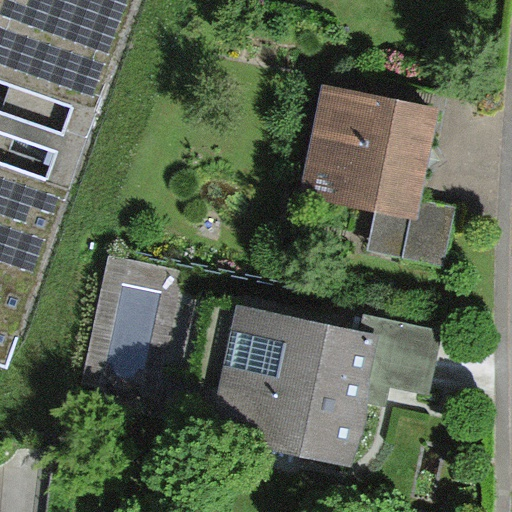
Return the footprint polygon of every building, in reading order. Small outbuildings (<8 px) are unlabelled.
[(97,118),(138,0),(0,0),(0,83),(73,109),(97,118)] [(436,107),(324,86),(304,195),(377,208),(370,249),(445,262),(455,209),(418,202),(427,157),(436,107)] [(43,183),(70,193),(97,118),(73,109),(63,136),(0,112),(0,131),(55,152),(43,183)] [(43,183),(0,168),(0,366),(7,369),(70,193),(43,183)] [(358,332),(239,307),(212,435),(355,466),(369,402),(386,406),(391,385),(430,394),(444,330),(362,312),(358,332)]
